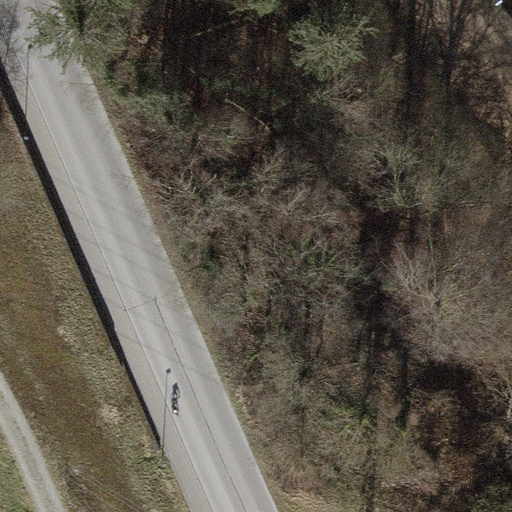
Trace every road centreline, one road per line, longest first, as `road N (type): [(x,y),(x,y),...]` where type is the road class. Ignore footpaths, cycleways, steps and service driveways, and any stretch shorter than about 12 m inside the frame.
road 1 (unclassified): [(243,511),(23,0)]
road 2 (track): [(0,390),(52,511)]
